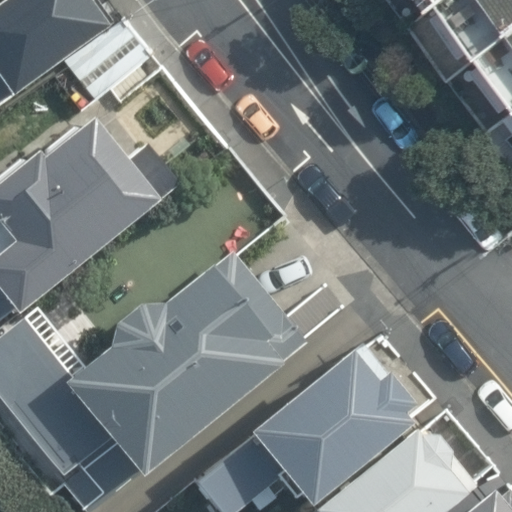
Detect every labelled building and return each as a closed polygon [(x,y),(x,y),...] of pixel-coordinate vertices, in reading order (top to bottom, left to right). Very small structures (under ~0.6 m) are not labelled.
[(0,0),(0,102),(114,18),(100,0),(0,0)] [(511,0),(428,0),(511,102),(511,0)] [(106,100),(0,183),(0,236),(7,245),(0,249),(0,295),(16,316),(177,189),(106,100)] [(151,298),(105,335),(117,351),(67,391),(139,480),(293,356),(221,267),(163,313),(151,298)] [(20,337),(0,351),(0,416),(70,511),(121,474),(20,337)] [(450,511),(473,494),(350,339),(186,470),(219,511),(238,511),(278,481),(302,511),(450,511)] [(511,511),(511,507),(496,488),(466,511),(511,511)]
